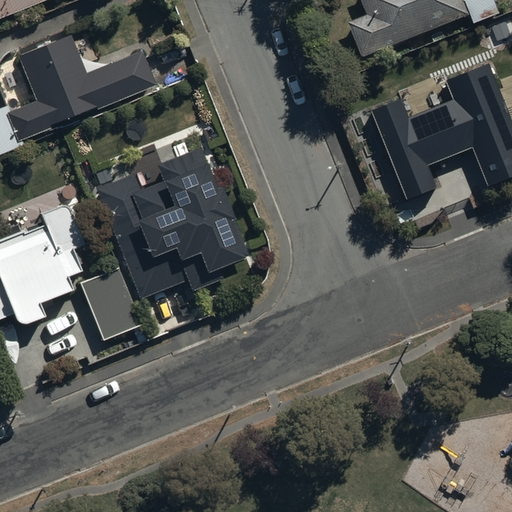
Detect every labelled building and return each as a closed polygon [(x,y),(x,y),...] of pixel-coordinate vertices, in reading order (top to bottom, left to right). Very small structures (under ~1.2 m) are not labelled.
[(0,0),(0,21),(54,0),(0,0)] [(349,15),(362,50),(470,10),(472,16),(498,7),(495,0),(363,0),(367,8),(349,15)] [(0,149),(23,139),(21,135),(96,101),(98,104),(155,79),(139,43),(86,67),(67,26),(16,49),(35,92),(7,105),(5,101),(0,103),(0,149)] [(427,166),(471,148),(487,186),(511,175),(511,119),(489,63),(446,81),(453,99),(408,117),(401,100),(372,112),(407,199),(436,187),(427,166)] [(60,126),(30,137),(35,151),(65,140),(60,126)] [(100,199),(140,305),(190,286),(194,295),(222,285),(216,271),(244,261),(203,154),(158,172),(165,188),(141,197),(136,185),(100,199)] [(70,202),(42,212),(59,254),(86,243),(70,202)] [(0,326),(14,320),(20,327),(27,328),(45,320),(40,306),(73,292),(68,281),(81,276),(71,251),(58,257),(47,230),(22,240),(19,233),(0,240),(0,326)] [(120,269),(82,283),(105,342),(142,327),(120,269)]
